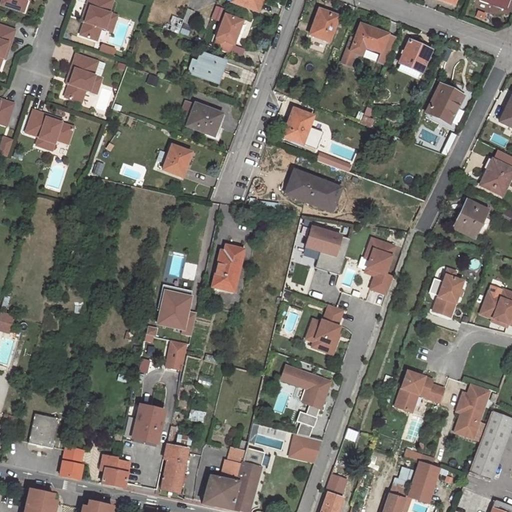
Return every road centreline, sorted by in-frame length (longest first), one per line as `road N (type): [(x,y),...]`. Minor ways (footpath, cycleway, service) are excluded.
road 1 (residential): [(303,511),(368,325),(352,304)]
road 2 (residential): [(296,0),(222,190)]
road 3 (residential): [(509,51),(420,229)]
road 4 (residential): [(509,51),(370,0)]
